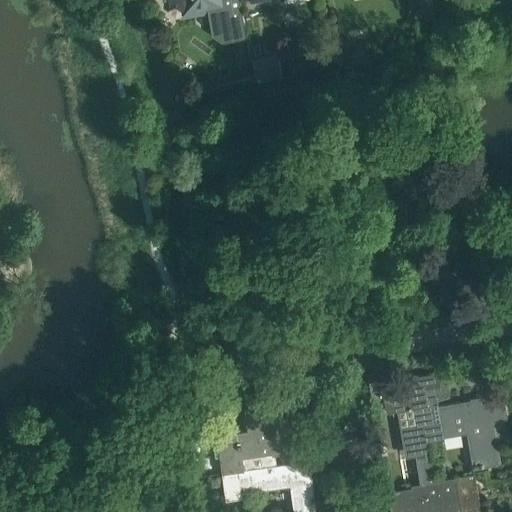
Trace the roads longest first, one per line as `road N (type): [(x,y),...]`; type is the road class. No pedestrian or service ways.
road 1 (residential): [(362,511),(346,423),(359,355)]
road 2 (residential): [(511,325),(359,355)]
